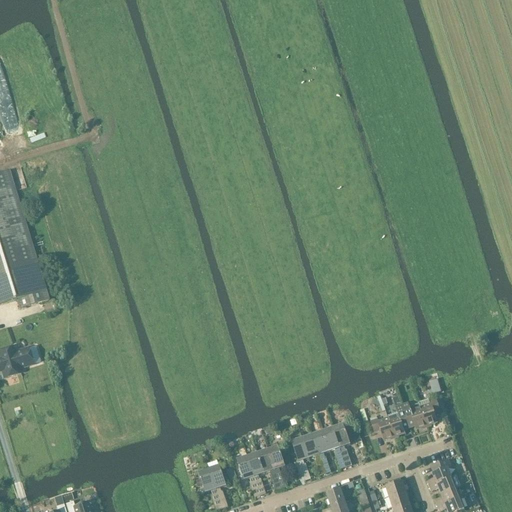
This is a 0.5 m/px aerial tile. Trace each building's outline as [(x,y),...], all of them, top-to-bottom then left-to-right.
[(6,173),(0,174),(0,306),(16,302),(18,306),(44,298),(6,173)] [(12,349),(0,352),(0,373),(2,373),(4,380),(20,375),(19,370),(33,366),(28,349),(14,353),(12,349)] [(437,387),(431,389),(433,395),(439,393),(440,393),(438,386),(437,387)] [(430,405),(420,408),(427,427),(437,424),(434,413),(439,412),(436,401),(429,403),(430,405)] [(408,404),(402,407),(403,412),(409,427),(409,429),(415,427),(415,428),(416,431),(416,430),(427,427),(420,408),(419,405),(411,407),(409,408),(408,404)] [(396,414),(387,417),(388,419),(395,438),(404,435),(403,432),(402,429),(409,427),(403,412),(402,407),(395,409),(396,414)] [(377,421),(371,422),(375,433),(381,431),(384,441),(395,438),(388,419),(378,423),(377,421)] [(332,428),(346,468),(351,467),(346,451),(345,451),(344,448),(350,446),(343,425),(332,428)] [(340,470),(346,468),(332,428),(322,432),(329,453),(335,451),(336,454),(335,455),(340,470)] [(323,455),(329,453),(322,432),(312,435),(325,475),(331,473),(326,458),(324,458),(323,455)] [(357,432),(351,434),(354,442),(360,439),(357,432)] [(320,477),(325,475),(312,435),(301,438),(309,460),(315,458),(316,461),(315,462),(320,477)] [(309,460),(301,438),(291,442),(298,463),(294,464),(298,475),(302,473),(305,482),(310,480),(305,465),(304,465),(303,462),(309,460)] [(278,446),(267,450),(281,490),(286,488),(281,473),(280,473),(279,470),(285,468),(278,446)] [(275,492),(281,490),(267,450),(257,453),(264,475),(270,473),(271,476),(270,477),(275,492)] [(258,477),(264,475),(257,453),(247,457),(260,497),(266,495),(261,480),(260,480),(258,477)] [(260,497),(247,457),(236,460),(243,482),(249,479),(251,483),(249,484),(255,499),(260,497)] [(427,483),(429,488),(452,479),(447,469),(450,467),(448,461),(431,468),(433,475),(432,475),(434,480),(427,483)] [(208,470),(222,510),(228,508),(222,493),(221,493),(220,489),(226,487),(219,466),(208,470)] [(237,480),(233,469),(226,471),(230,483),(237,480)] [(216,511),(222,510),(208,470),(198,473),(201,481),(203,488),(205,494),(211,492),(212,496),(211,496),(216,511)] [(452,479),(429,488),(431,493),(438,490),(441,496),(456,489),(459,488),(455,478),(452,479)] [(385,488),(389,498),(405,493),(402,482),(385,488)] [(456,489),(441,496),(443,501),(436,504),(438,509),(460,499),(456,489)] [(326,495),(331,507),(345,503),(340,490),(326,495)] [(409,503),(405,493),(389,498),(392,509),(409,503)] [(68,496),(63,497),(65,504),(71,502),(69,495),(68,496)] [(61,497),(54,500),(56,508),(63,506),(61,497)] [(464,510),(460,499),(438,509),(439,511),(443,511),(447,511),(464,511),(464,510)] [(89,511),(87,503),(74,507),(73,503),(65,505),(67,511),(89,511)] [(332,511),(347,511),(345,503),(331,507),(332,511)] [(411,511),(409,503),(392,509),(393,511),(411,511)]
